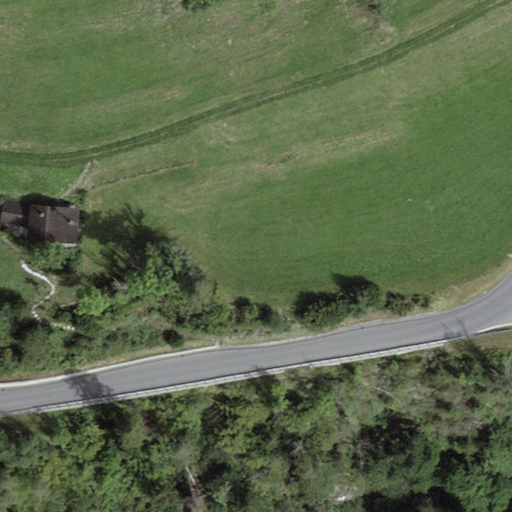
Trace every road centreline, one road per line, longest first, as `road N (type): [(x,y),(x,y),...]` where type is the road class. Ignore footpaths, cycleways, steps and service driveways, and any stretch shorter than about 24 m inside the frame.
road 1 (track): [(0,154),(99,152),(381,58),(497,0)]
road 2 (tertiary): [(0,402),(383,339),(511,300)]
